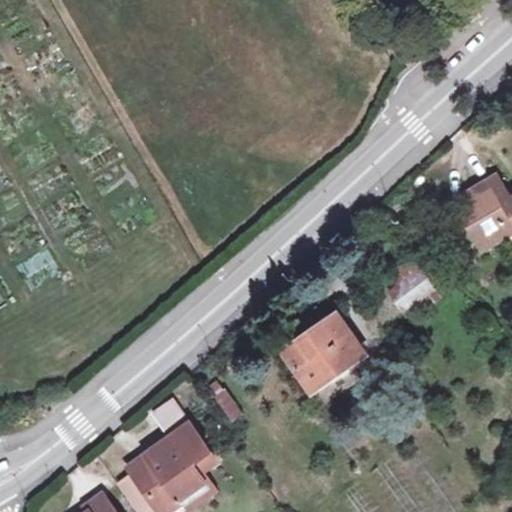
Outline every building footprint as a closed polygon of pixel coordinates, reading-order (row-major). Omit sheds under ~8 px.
[(496,177),(455,201),(483,248),(499,238),(494,229),(511,218),(511,199),(511,200),(496,177)] [(399,313),(435,292),(419,265),(383,286),(399,313)] [(311,391),(344,368),(364,354),(338,317),(285,352),(311,391)] [(354,383),(344,368),(311,391),(321,405),(354,383)] [(163,427),(182,414),(173,400),(153,413),(163,427)] [(130,469),(160,511),(177,511),(185,507),(181,500),(205,483),(194,466),(210,453),(190,426),(173,438),(180,451),(173,456),(170,452),(154,463),(148,456),(130,469)] [(185,507),(177,511),(188,511),(231,481),(210,453),(194,466),(205,483),(181,500),(185,507)] [(112,511),(102,496),(87,507),(90,511),(112,511)]
